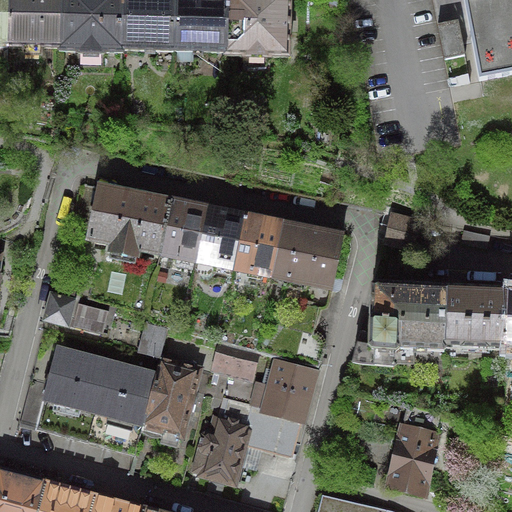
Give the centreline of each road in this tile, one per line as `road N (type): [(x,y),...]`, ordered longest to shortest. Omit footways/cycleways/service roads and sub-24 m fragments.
road 1 (residential): [(0,429),(68,171),(89,167),(362,226),(367,248),(308,482)]
road 2 (residential): [(0,452),(220,511)]
